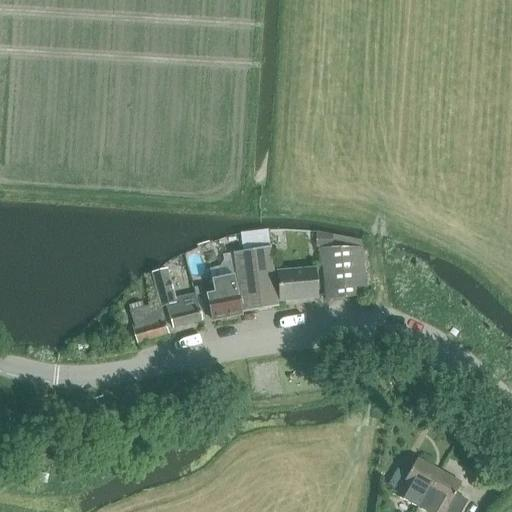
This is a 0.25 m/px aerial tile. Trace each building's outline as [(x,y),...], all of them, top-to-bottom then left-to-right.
[(215,295),(206,297),(212,321),(241,316),(240,314),(243,314),(271,309),(277,308),(270,248),(234,255),(236,277),(212,283),(215,295)] [(360,248),(319,248),(325,301),(365,296),(360,248)] [(316,299),(314,269),(276,272),(279,302),(316,299)] [(166,270),(151,274),(156,291),(159,304),(159,305),(160,308),(165,307),(172,329),(201,321),(195,298),(195,295),(175,300),(167,270),(166,270)] [(142,302),(128,307),(134,325),(132,326),(137,343),(168,334),(164,321),(160,308),(159,305),(159,304),(144,309),(142,302)] [(392,488),(389,493),(417,509),(439,472),(417,460),(408,476),(397,469),(388,485),(392,488)] [(439,472),(417,509),(421,511),(460,511),(467,502),(454,494),(460,484),(439,472)]
